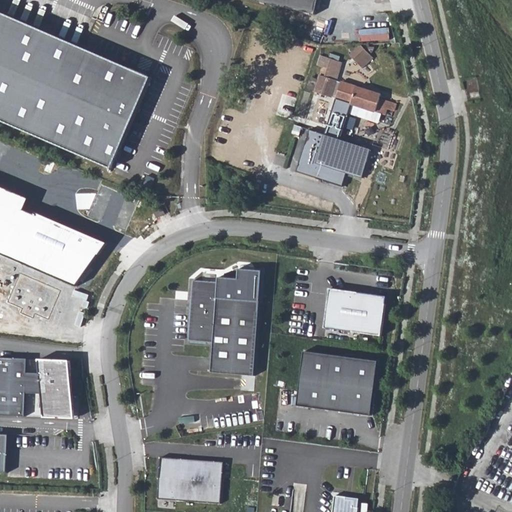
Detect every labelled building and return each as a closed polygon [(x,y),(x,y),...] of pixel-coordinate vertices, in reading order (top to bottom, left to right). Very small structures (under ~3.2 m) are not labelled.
[(315,0),(250,0),(312,15),(315,0)] [(152,77),(0,11),(0,119),(112,169),(152,77)] [(350,53),(362,67),(373,57),(360,44),(350,53)] [(323,66),(315,91),(332,97),(343,61),(320,54),(317,63),(323,66)] [(337,99),(352,104),(386,115),(387,109),(394,111),(397,102),(381,97),(383,92),(343,80),(337,98),(337,99)] [(352,104),(337,99),(325,134),(310,130),(297,170),(343,185),(347,173),(363,178),(372,149),(341,139),(352,104)] [(218,282),(193,280),(189,341),(213,343),(211,372),(255,376),(261,301),(217,298),(218,282)] [(387,295),(330,287),(325,327),(382,335),(387,295)] [(383,362),(309,351),(302,403),(376,414),(383,362)] [(28,359),(0,357),(0,405),(9,406),(8,416),(25,417),(27,393),(42,394),(44,418),(76,418),(70,361),(39,359),(40,373),(27,373),(28,359)] [(9,406),(0,405),(0,415),(8,416),(9,406)] [(0,434),(0,472),(7,473),(9,435),(0,434)] [(229,466),(166,461),(164,500),(226,505),(229,466)] [(358,511),(360,499),(336,495),(333,511),(358,511)]
